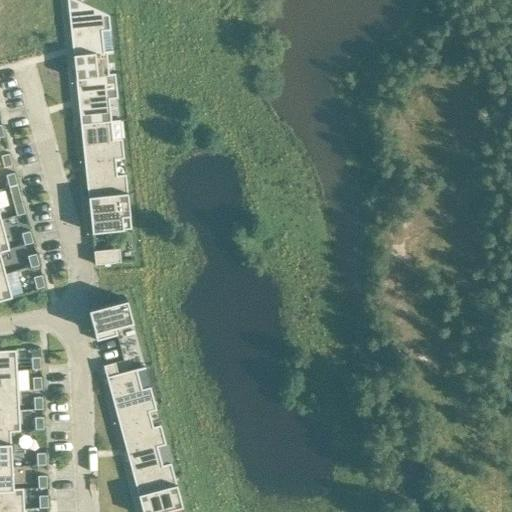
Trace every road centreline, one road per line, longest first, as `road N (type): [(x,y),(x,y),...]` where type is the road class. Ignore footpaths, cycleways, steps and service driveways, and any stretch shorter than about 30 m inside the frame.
road 1 (residential): [(22,63),(80,272),(75,316)]
road 2 (residential): [(75,316),(86,511)]
